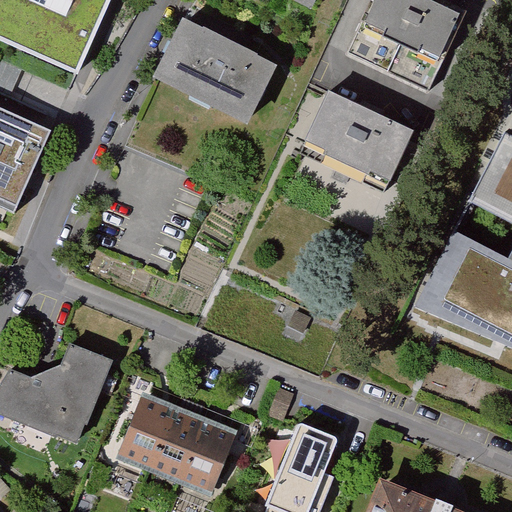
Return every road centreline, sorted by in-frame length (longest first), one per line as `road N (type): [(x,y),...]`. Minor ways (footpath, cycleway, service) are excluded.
road 1 (residential): [(33,270),(511,467)]
road 2 (residential): [(163,0),(33,270)]
